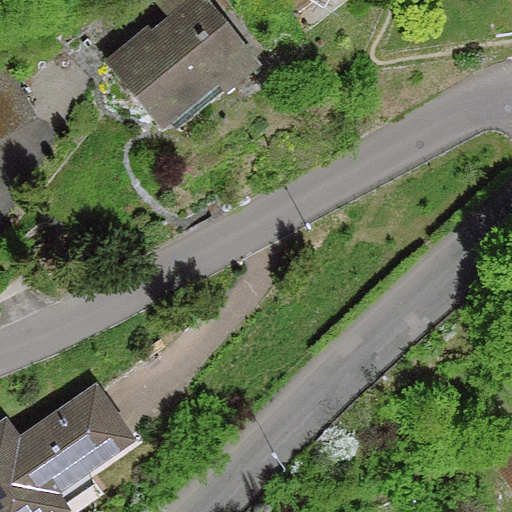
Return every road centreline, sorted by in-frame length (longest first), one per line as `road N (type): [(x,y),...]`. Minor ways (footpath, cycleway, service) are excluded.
road 1 (residential): [(0,348),(37,339),(494,97),(511,107)]
road 2 (residential): [(190,511),(511,215)]
